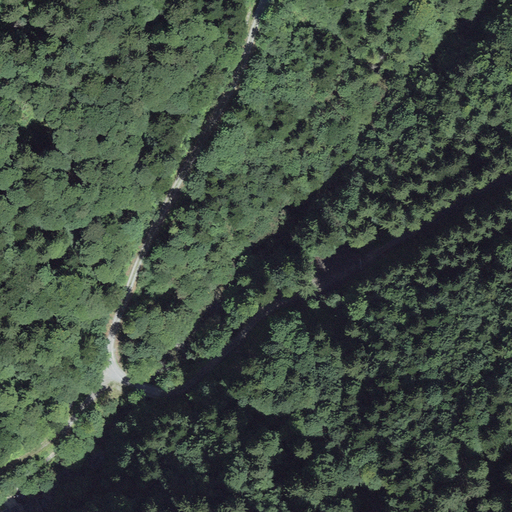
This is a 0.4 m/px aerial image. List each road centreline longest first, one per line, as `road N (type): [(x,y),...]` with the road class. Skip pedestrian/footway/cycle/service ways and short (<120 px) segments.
road 1 (track): [(253,32),(129,290),(112,338),(111,366),(123,379),(179,392),(277,305),(353,273),(511,184)]
road 2 (track): [(0,470),(41,452),(95,397),(111,366)]
